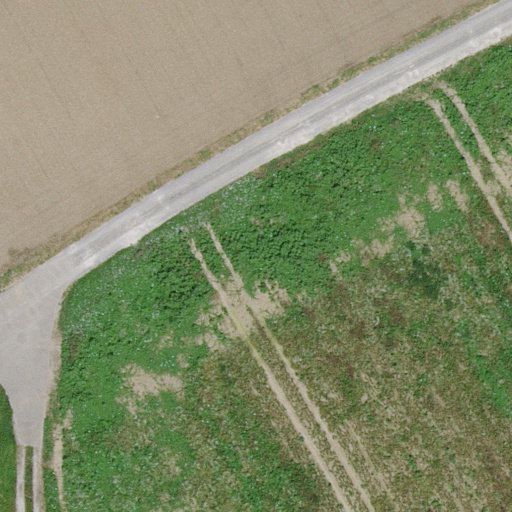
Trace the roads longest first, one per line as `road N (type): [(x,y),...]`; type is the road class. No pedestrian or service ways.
road 1 (track): [(0,319),(149,217),(349,104)]
road 2 (track): [(511,22),(349,104)]
road 3 (track): [(38,511),(32,408),(25,383),(0,357)]
